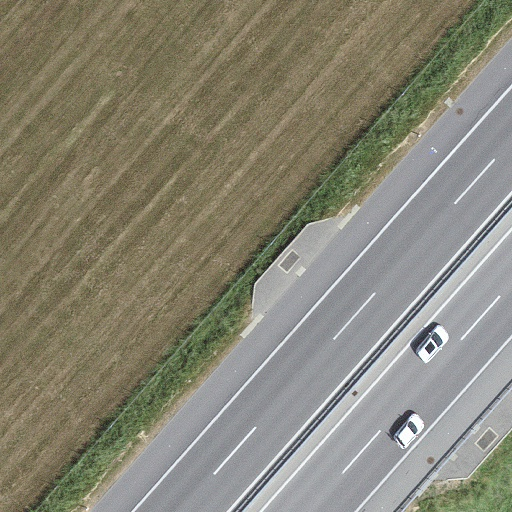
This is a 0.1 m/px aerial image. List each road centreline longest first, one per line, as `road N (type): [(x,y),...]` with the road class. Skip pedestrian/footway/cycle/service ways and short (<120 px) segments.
road 1 (motorway): [(511,138),(178,511)]
road 2 (motorway): [(310,511),(511,285)]
